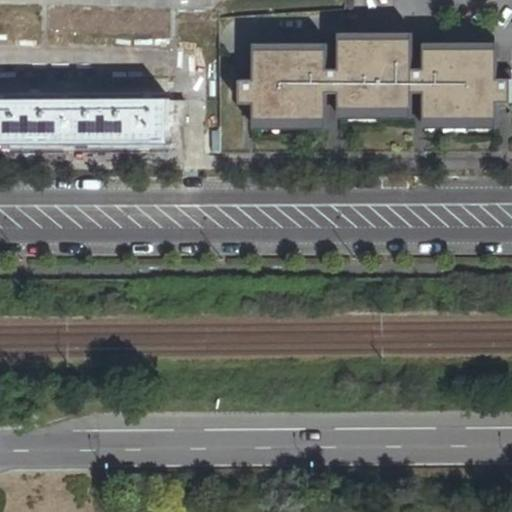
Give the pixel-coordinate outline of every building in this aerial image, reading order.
[(431,118),(478,120),(471,50),(470,49),(432,49),(432,53),(432,60),(418,60),(418,52),(418,38),(346,38),(346,51),(346,60),(333,60),(333,51),(333,48),(261,47),(261,69),(246,69),(245,103),(260,103),(260,118),(333,119),(333,92),(346,92),(347,108),(417,110),(417,93),(431,93),(431,118)] [(498,45),(471,45),(471,50),(478,120),(479,130),(499,130),(499,104),(511,103),(511,81),(498,81),(498,45)] [(333,51),(333,60),(346,60),(346,51),(333,51)] [(246,61),(246,69),(261,69),(261,61),(246,61)] [(172,100),(0,102),(0,143),(173,141),(173,125),(189,125),(189,103),(172,103),(172,100)]
